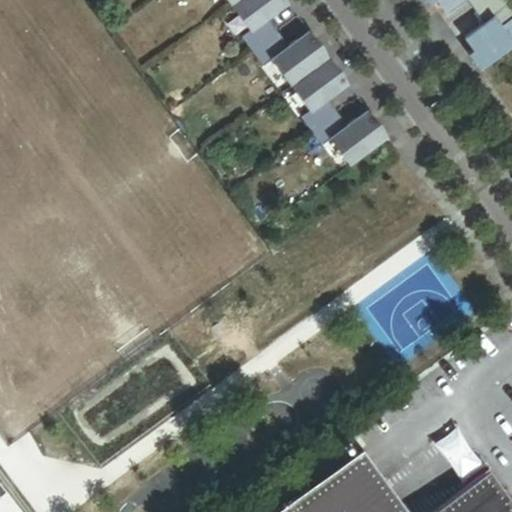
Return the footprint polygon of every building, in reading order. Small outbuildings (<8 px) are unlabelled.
[(253,52),(277,34),(268,21),(278,13),(272,5),(278,0),(239,0),(231,6),(251,33),(244,38),(253,52)] [(290,5),(286,0),(278,0),(272,5),(278,13),(290,5)] [(436,0),(447,14),(465,0),(466,0),(475,12),(491,0),(436,0)] [(511,47),(511,16),(500,0),(491,0),(475,12),(485,24),(465,39),(474,51),(469,55),(481,70),(511,47)] [(315,39),(309,31),(297,40),(303,48),(315,39)] [(289,87),(329,58),(315,39),(303,48),(297,40),(287,47),(277,34),(253,52),(263,65),(269,60),(289,87)] [(312,132),(336,114),(327,101),(337,93),(331,85),(343,76),(329,58),(289,87),(309,114),(302,119),(312,132)] [(349,85),(343,76),(331,85),(337,93),(349,85)] [(374,119),(368,111),(356,120),(362,128),(374,119)] [(328,140),(348,167),(388,138),(374,119),(362,128),(356,120),(346,127),(336,114),(312,132),(322,145),(328,140)] [(430,511),(427,507),(420,511),(397,511),(351,449),(268,511),(430,511)] [(511,511),(511,509),(482,470),(427,507),(430,511),(511,511)]
